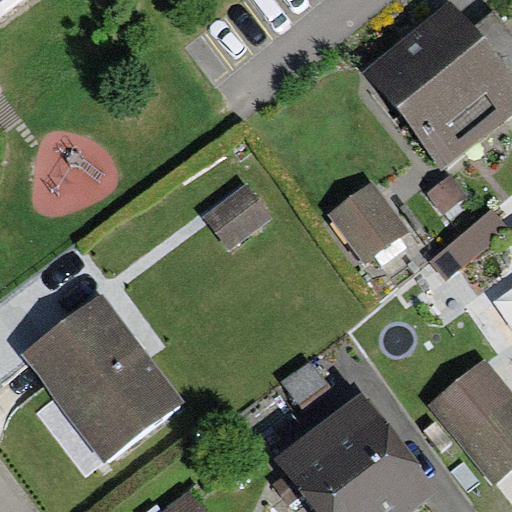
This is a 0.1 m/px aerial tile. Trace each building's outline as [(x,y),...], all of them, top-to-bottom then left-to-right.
[(0,0),(0,15),(21,0),(0,0)] [(511,82),(471,30),(450,4),(363,73),(440,169),(511,110),(511,82)] [(511,33),(495,12),(471,30),(511,82),(511,33)] [(410,230),(377,180),(327,213),(360,263),(410,230)] [(163,414),(92,315),(24,363),(95,462),(163,414)] [(433,404),(494,483),(511,469),(511,400),(484,364),(433,404)] [(285,481),(307,511),(438,511),(370,419),(285,481)] [(165,511),(184,511),(179,503),(165,511)]
